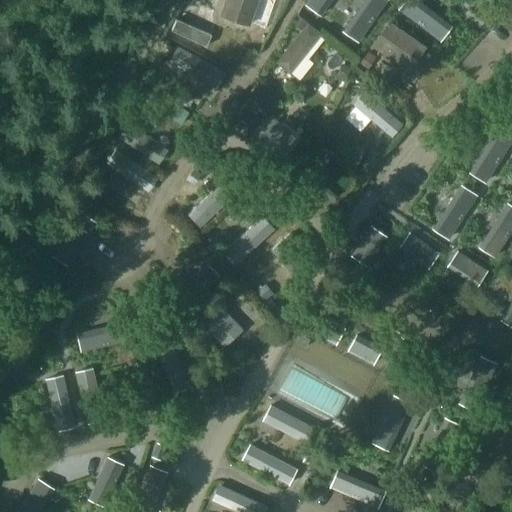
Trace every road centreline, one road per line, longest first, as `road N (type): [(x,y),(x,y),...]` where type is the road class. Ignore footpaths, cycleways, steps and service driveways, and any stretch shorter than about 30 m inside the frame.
road 1 (unclassified): [(0,271),(163,0)]
road 2 (unclassified): [(456,511),(511,396)]
